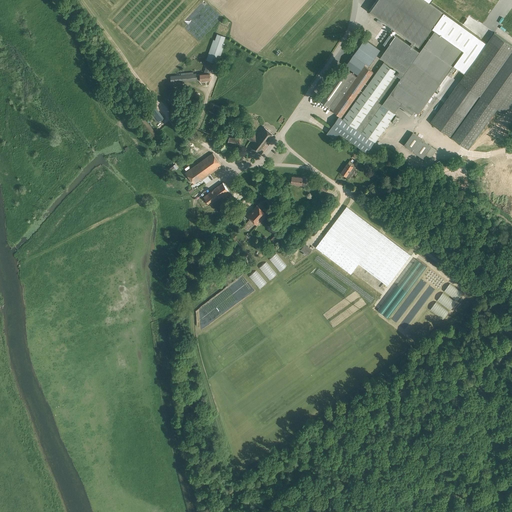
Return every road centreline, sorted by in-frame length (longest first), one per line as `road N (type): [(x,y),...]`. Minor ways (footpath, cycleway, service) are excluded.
road 1 (track): [(247,511),(186,315),(190,206),(191,195),(257,165),(279,135)]
road 2 (unclassified): [(424,253),(279,135),(343,40),(354,0)]
road 3 (track): [(132,67),(172,127),(243,171)]
road 4 (track): [(424,253),(494,310),(511,342)]
